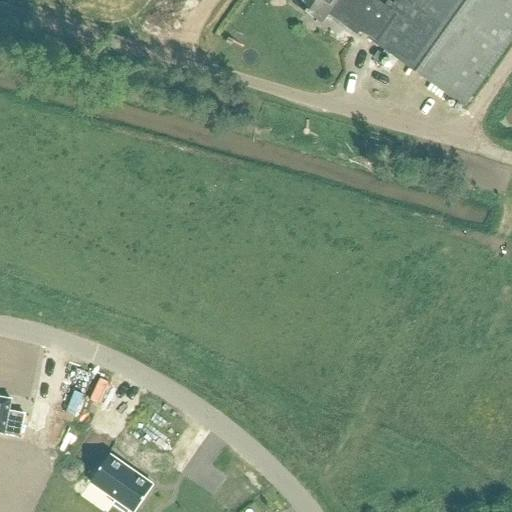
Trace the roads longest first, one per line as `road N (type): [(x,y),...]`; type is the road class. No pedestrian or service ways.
road 1 (unclassified): [(511,158),(0,8)]
road 2 (unclassified): [(0,324),(94,354),(171,393),(250,451),(309,511)]
road 3 (unknown): [(438,137),(511,33)]
